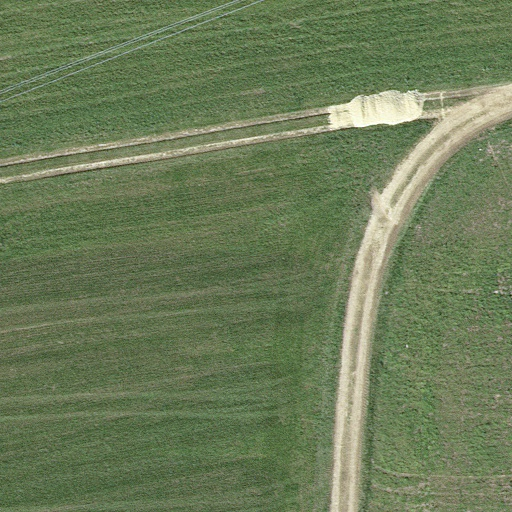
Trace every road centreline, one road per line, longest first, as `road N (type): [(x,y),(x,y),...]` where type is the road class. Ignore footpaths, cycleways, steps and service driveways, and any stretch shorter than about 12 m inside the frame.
road 1 (track): [(511,94),(454,106),(390,225),(339,511)]
road 2 (track): [(454,106),(0,175)]
